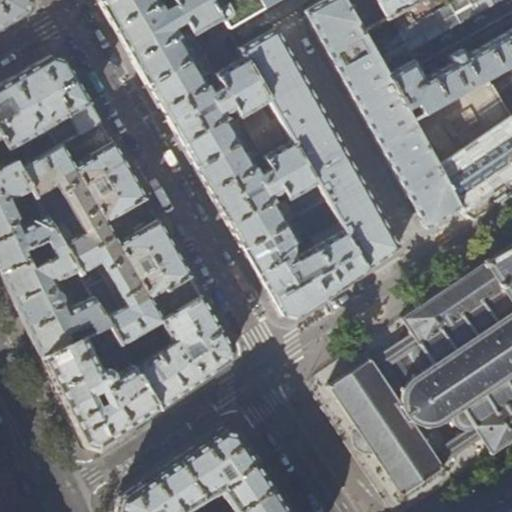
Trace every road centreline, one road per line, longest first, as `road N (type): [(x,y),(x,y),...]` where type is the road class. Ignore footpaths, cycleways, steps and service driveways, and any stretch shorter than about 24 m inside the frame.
road 1 (residential): [(70,13),(269,357)]
road 2 (residential): [(511,197),(269,357)]
road 3 (residential): [(244,373),(44,507)]
road 4 (residential): [(331,511),(244,373)]
